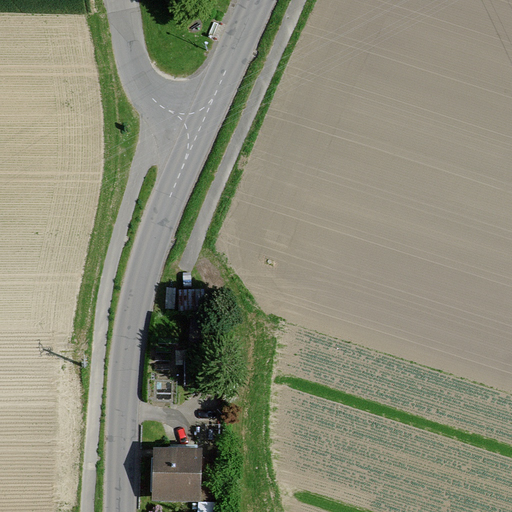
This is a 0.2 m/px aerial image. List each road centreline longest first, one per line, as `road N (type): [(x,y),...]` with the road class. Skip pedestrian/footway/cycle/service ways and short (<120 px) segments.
road 1 (track): [(87,511),(103,302),(162,107)]
road 2 (tertiary): [(119,511),(131,327),(155,236),(201,123)]
road 3 (track): [(298,0),(183,269)]
road 4 (residential): [(201,123),(162,107),(143,85),(120,0)]
road 5 (tertiary): [(201,123),(256,0)]
